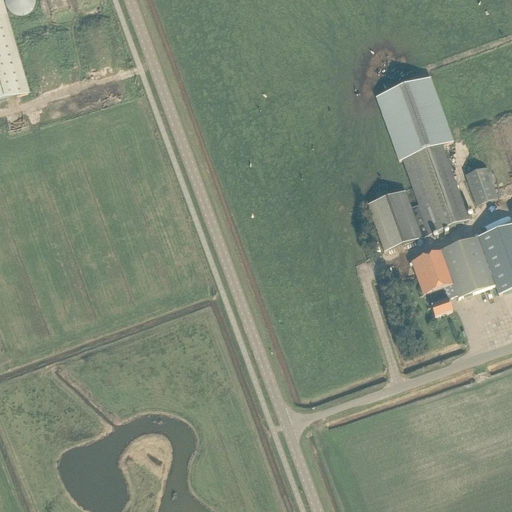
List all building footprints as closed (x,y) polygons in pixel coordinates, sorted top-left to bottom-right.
[(0,0),(0,103),(28,96),(0,0)] [(4,0),(5,2),(5,4),(6,7),(7,9),(8,12),(10,14),(12,15),(15,16),(18,17),(20,17),(23,17),(26,16),(28,15),(30,13),(32,12),(34,9),(35,7),(36,4),(36,2),(35,0),(4,0)] [(384,255),(432,237),(469,224),(441,148),(452,144),(428,81),(378,99),(397,149),(401,163),(403,162),(413,188),(420,208),(412,211),(406,194),(367,208),(384,255)] [(487,171),(465,178),(476,210),(498,202),(487,171)] [(422,299),(428,297),(439,293),(451,289),(457,303),(496,289),(499,298),(511,293),(511,228),(478,241),(442,253),(442,254),(410,266),(422,299)] [(443,305),(439,293),(428,297),(432,309),(429,310),(433,323),(453,315),(448,303),(443,305)]
